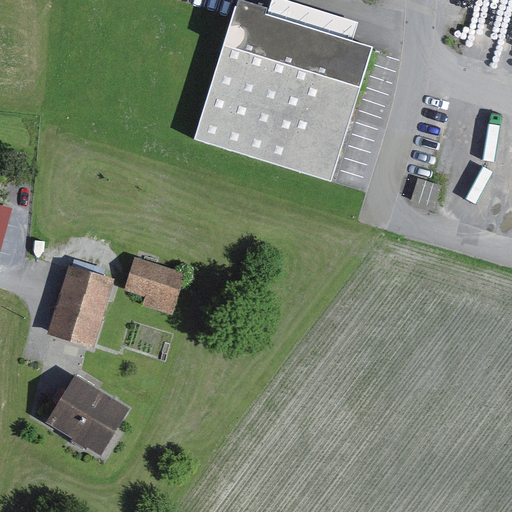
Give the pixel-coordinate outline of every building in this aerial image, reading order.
[(336,182),(377,49),(356,42),(272,16),(274,9),(244,0),(243,0),(200,141),(336,182)] [(284,0),(276,0),(274,9),(272,16),(356,42),(362,24),(284,0)] [(418,178),(410,201),(434,209),(442,186),(418,178)] [(0,250),(12,208),(0,205),(0,250)] [(187,274),(138,259),(128,291),(147,297),(144,306),(175,315),(187,274)] [(118,280),(73,266),(51,335),(96,349),(118,280)] [(134,409),(79,376),(50,423),(104,457),(134,409)]
